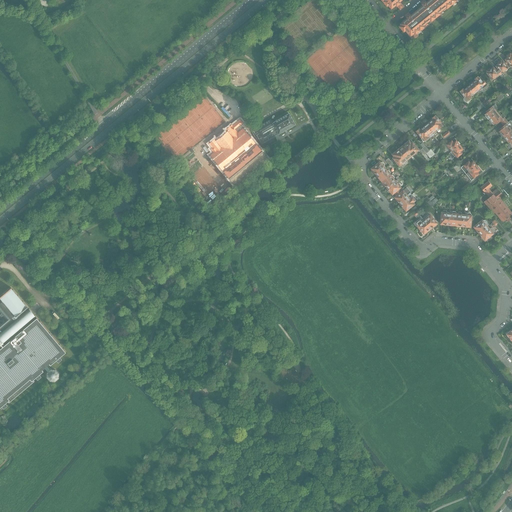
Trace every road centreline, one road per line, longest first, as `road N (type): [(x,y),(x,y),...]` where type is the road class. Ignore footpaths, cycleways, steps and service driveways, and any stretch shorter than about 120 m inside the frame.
road 1 (primary): [(0,220),(265,0)]
road 2 (primary): [(253,0),(0,210)]
road 3 (residential): [(488,264),(468,243),(419,249),(360,175),(364,158),(441,94)]
road 4 (track): [(106,315),(321,135)]
